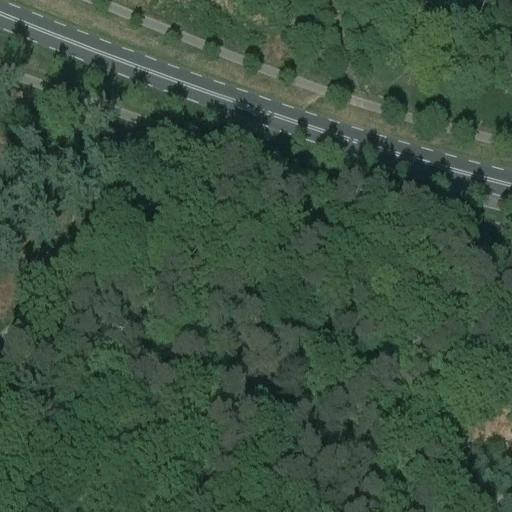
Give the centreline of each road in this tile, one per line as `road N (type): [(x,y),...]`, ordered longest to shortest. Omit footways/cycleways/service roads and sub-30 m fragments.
road 1 (primary): [(511,186),(314,130),(0,13)]
road 2 (track): [(0,341),(315,90)]
